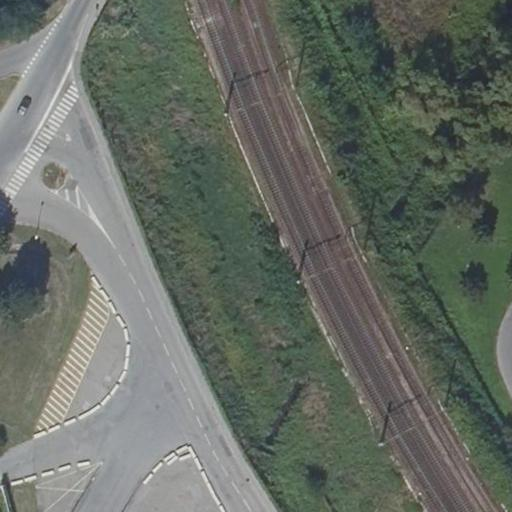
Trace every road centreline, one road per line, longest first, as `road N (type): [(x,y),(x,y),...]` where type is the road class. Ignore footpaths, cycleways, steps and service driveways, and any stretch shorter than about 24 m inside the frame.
road 1 (unclassified): [(120,253),(248,511)]
road 2 (unclassified): [(120,253),(43,73)]
road 3 (unclassified): [(0,174),(120,253)]
